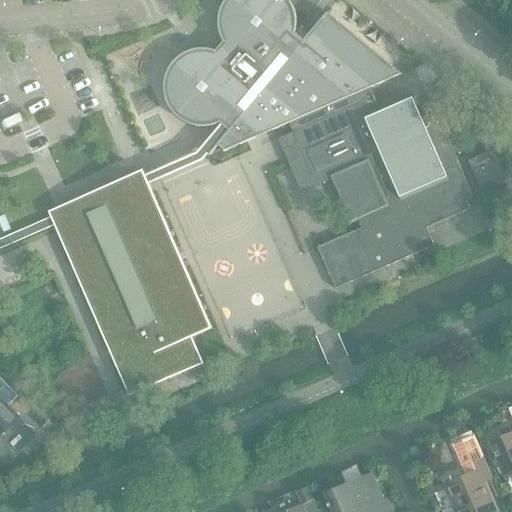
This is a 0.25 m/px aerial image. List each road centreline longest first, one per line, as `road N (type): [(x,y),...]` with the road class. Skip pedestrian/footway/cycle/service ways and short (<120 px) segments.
road 1 (residential): [(0,19),(97,13),(151,0)]
road 2 (residential): [(511,82),(414,0)]
